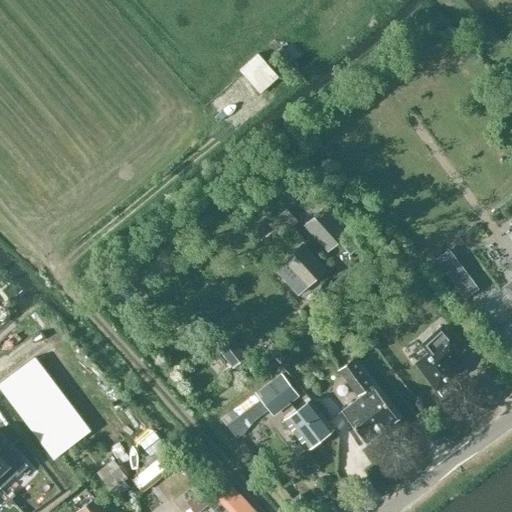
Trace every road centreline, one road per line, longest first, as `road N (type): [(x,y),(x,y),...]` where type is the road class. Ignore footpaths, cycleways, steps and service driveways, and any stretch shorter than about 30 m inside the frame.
road 1 (track): [(232,133),(54,286),(266,511)]
road 2 (unclassified): [(382,511),(511,417)]
